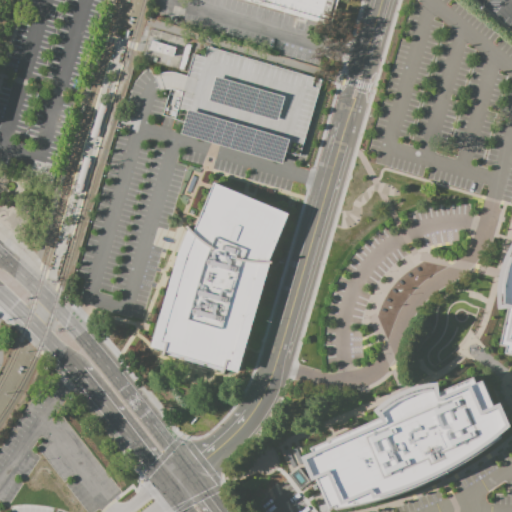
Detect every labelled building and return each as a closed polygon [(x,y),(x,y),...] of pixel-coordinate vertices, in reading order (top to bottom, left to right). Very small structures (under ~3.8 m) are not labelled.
[(337,0),(330,26),(242,0),(337,0)] [(193,54),(187,76),(175,73),(165,72),(159,74),(154,76),(157,85),(159,92),(167,89),(170,89),(162,116),(183,123),(180,134),(283,164),(285,151),(299,155),(321,81),(208,47),(204,57),(193,54)] [(100,103),(90,137),(96,138),(106,104),(100,103)] [(84,157),(75,192),(80,193),(90,159),(84,157)] [(213,183),(288,212),(270,260),(245,348),(238,375),(150,350),(171,275),(179,252),(187,233),(189,227),(193,231),(213,183)] [(511,354),(505,353),(506,348),(499,345),(506,310),(498,308),(496,291),(501,268),(508,251),(511,243),(511,354)] [(375,410),(393,396),(407,391),(422,385),(438,383),(440,391),(472,377),(477,385),(482,382),(493,406),(500,404),(510,426),(487,447),(450,470),(407,488),(373,500),(341,507),(336,507),(335,503),(330,505),(317,478),(310,481),(300,455),(383,421),(375,410)]
